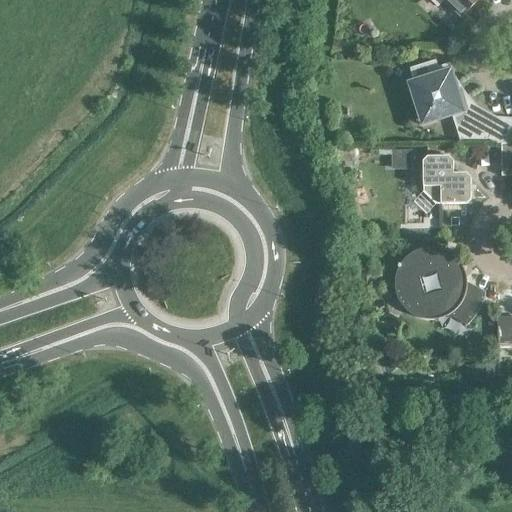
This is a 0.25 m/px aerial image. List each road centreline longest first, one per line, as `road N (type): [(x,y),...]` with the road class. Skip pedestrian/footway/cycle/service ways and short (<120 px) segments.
road 1 (secondary): [(0,366),(104,337),(144,344),(200,379),(244,470)]
road 2 (secondary): [(163,183),(125,207),(92,258),(2,311)]
road 3 (secondary): [(236,191),(233,138),(252,0)]
road 4 (secondary): [(239,327),(238,305),(253,268),(242,224),(219,204),(174,199)]
road 5 (secondary): [(0,362),(91,323),(138,314)]
road 6 (secondary): [(194,340),(241,433),(244,470)]
road 7 (secondary): [(258,313),(271,289),(274,247),(257,209),(236,191)]
road 8 (secondary): [(292,447),(258,313)]
road 9 (secondary): [(123,255),(78,291),(2,311)]
road 10 (secondary): [(292,447),(239,327)]
road 11 (secondary): [(201,58),(163,183)]
road 12 (secondary): [(201,58),(203,92),(183,178)]
